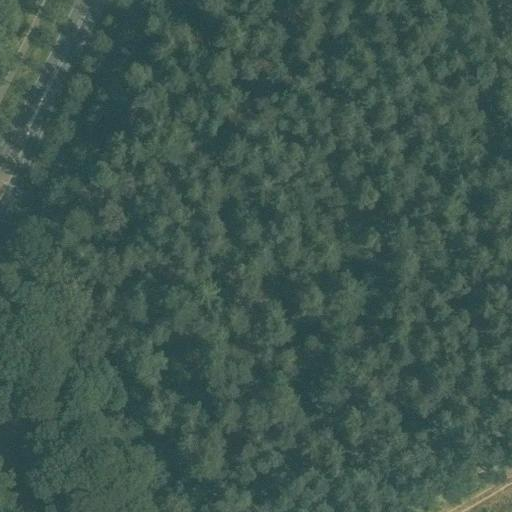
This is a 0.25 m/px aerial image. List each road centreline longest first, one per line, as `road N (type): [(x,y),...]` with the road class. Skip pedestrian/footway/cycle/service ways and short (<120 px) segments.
road 1 (track): [(0,306),(104,511)]
road 2 (primary): [(0,184),(91,0)]
